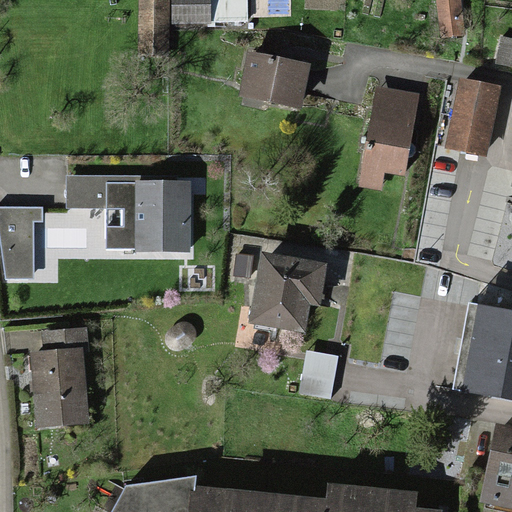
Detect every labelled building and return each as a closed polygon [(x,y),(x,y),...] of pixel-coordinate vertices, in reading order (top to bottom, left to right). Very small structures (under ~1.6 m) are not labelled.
[(165,0),(137,0),(137,54),(165,54),(165,0)] [(205,0),(168,0),(168,27),(205,29),(205,0)] [(511,25),(493,21),(486,48),(511,54),(511,25)] [(306,79),(241,67),(234,105),(298,117),(306,79)] [(458,90),(446,155),(479,161),(491,96),(458,90)] [(371,94),(354,187),(373,190),(375,179),(399,183),(414,102),(371,94)] [(198,250),(201,177),(71,172),(70,203),(134,205),(133,226),(114,225),(113,246),(198,250)] [(40,204),(4,206),(7,278),(43,277),(40,204)] [(259,277),(254,309),(316,318),(321,287),(336,289),(342,252),(262,241),(260,256),(240,253),(237,274),(259,277)] [(511,289),(481,384),(511,393),(511,289)] [(195,347),(198,342),(199,336),(198,331),(196,326),(192,323),(188,321),(183,320),(178,320),(173,322),(169,326),(167,331),(166,337),(167,342),(170,347),(174,351),(180,353),(185,353),(191,351),(195,347)] [(78,340),(27,343),(34,427),(84,423),(78,340)] [(347,352),(310,346),(302,392),(339,399),(347,352)] [(511,427),(494,423),(478,494),(511,501),(511,427)] [(185,511),(188,481),(121,479),(104,511),(185,511)] [(323,494),(188,481),(185,511),(437,511),(438,505),(408,503),(409,492),(324,484),(323,494)]
